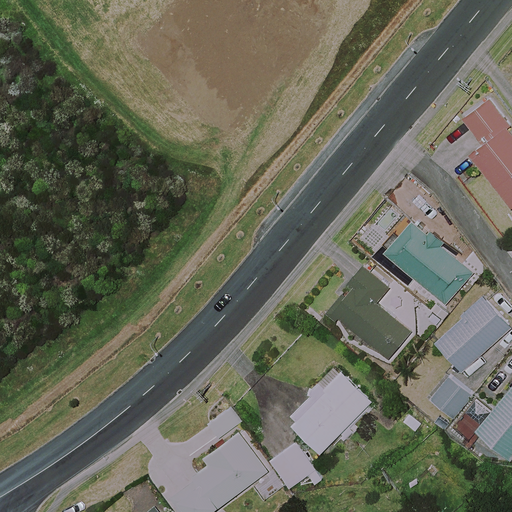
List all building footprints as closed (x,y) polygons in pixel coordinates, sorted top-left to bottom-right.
[(511,129),(509,125),(488,97),(463,114),(486,145),(473,154),(511,206),(511,129)] [(474,272),(413,219),(386,250),(447,303),(474,272)] [(388,288),(362,266),(328,308),(389,357),(410,331),(376,303),(388,288)] [(510,327),(484,299),(437,342),(463,370),(510,327)] [(371,400),(334,364),(320,379),(328,386),(291,424),(321,452),(371,400)] [(473,395),(449,376),(430,399),(453,418),(473,395)] [(511,457),(511,385),(476,429),(511,458),(511,457)] [(210,511),(273,467),(228,406),(203,424),(217,443),(204,452),(213,465),(168,497),(178,511),(210,511)] [(314,469),(296,442),(272,458),(290,485),(314,469)]
